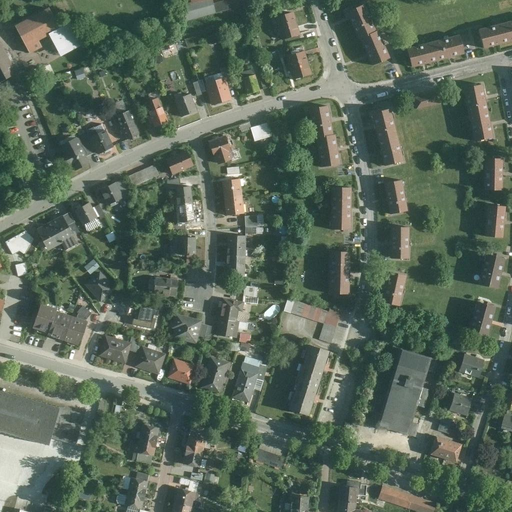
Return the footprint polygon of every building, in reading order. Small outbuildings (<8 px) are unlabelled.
[(190,0),(193,8),(222,0),(190,0)] [(358,38),(374,31),(363,5),(344,12),(356,39),(358,38)] [(47,10),(14,29),(30,58),(43,51),(39,44),(49,38),(60,58),(61,60),(83,48),(71,26),(60,32),(47,10)] [(294,12),(275,17),(282,40),(301,35),(294,12)] [(477,29),(482,49),(509,42),(505,22),(477,29)] [(374,31),(358,38),(370,66),(389,58),(377,30),(374,31)] [(460,34),(433,41),(438,61),(465,54),(460,34)] [(405,48),(410,67),(438,61),(433,41),(405,48)] [(10,63),(0,43),(0,82),(16,74),(10,63)] [(305,51),(286,56),(289,64),(285,64),(288,72),(291,70),(294,80),(312,75),(305,51)] [(220,69),(223,78),(225,77),(228,86),(235,84),(229,67),(220,69)] [(260,90),(254,69),(241,73),(247,94),(260,90)] [(223,78),(205,83),(212,106),(232,99),(228,86),(225,77),(223,78)] [(266,77),(260,79),(263,89),(269,88),(266,77)] [(199,81),(193,83),(197,96),(203,94),(199,81)] [(462,90),(467,116),(487,112),(482,86),(462,90)] [(437,92),(413,98),(416,110),(440,104),(437,92)] [(191,94),(174,100),(181,118),(198,112),(191,94)] [(158,98),(144,103),(150,117),(147,118),(150,124),(153,123),(154,128),(169,122),(158,98)] [(335,135),(329,106),(310,109),(315,139),(317,139),(335,135)] [(370,115),(376,140),(395,136),(389,110),(370,115)] [(128,111),(116,117),(126,141),(139,135),(128,111)] [(472,142),(492,138),(487,112),(467,116),(472,142)] [(268,123),(251,128),(255,142),(272,136),(268,123)] [(97,154),(113,146),(106,131),(97,135),(94,127),(85,131),(86,132),(96,151),(97,154)] [(86,132),(76,138),(86,157),(96,151),(86,132)] [(335,135),(317,139),(322,168),(341,165),(336,135),(335,135)] [(226,136),(209,142),(214,158),(215,157),(218,165),(233,160),(230,152),(231,152),(226,136)] [(382,166),(402,161),(395,136),(376,140),(382,166)] [(86,157),(76,138),(60,145),(74,171),(89,164),(86,157)] [(186,150),(165,159),(173,176),(194,167),(186,150)] [(501,191),(501,159),(483,159),(483,191),(501,191)] [(156,164),(128,177),(133,188),(161,176),(156,164)] [(168,190),(176,189),(176,188),(181,188),(180,178),(167,182),(168,190)] [(222,181),(224,199),(243,197),(241,179),(222,181)] [(387,213),(405,211),(400,179),(383,182),(387,213)] [(116,183),(100,191),(108,207),(124,198),(119,189),(116,183)] [(125,186),(119,189),(124,198),(124,199),(130,196),(125,186)] [(176,189),(177,205),(194,204),(192,186),(181,188),(176,188),(176,189)] [(332,233),(350,233),(351,187),(333,187),(332,233)] [(243,197),(224,199),(226,216),(244,214),(243,197)] [(92,209),(89,203),(74,211),(82,226),(97,218),(92,209)] [(194,204),(177,205),(179,223),(184,222),(195,221),(194,204)] [(99,205),(92,209),(97,218),(104,214),(99,205)] [(502,239),(504,207),(486,206),(484,238),(502,239)] [(69,212),(62,216),(68,227),(75,224),(69,212)] [(62,216),(35,230),(47,252),(61,245),(65,252),(78,245),(68,227),(62,216)] [(256,217),(245,217),(245,227),(257,226),(256,217)] [(185,231),(184,222),(179,223),(173,224),(173,231),(185,231)] [(390,260),(407,260),(407,227),(390,227),(390,260)] [(13,256),(35,244),(27,228),(5,240),(13,256)] [(246,257),(246,236),(228,236),(228,257),(246,257)] [(196,256),(196,238),(174,238),(174,247),(170,247),(170,256),(196,256)] [(330,296),(349,297),(351,252),(332,252),(330,296)] [(497,290),(504,258),(485,254),(478,286),(497,290)] [(246,257),(228,257),(227,277),(245,277),(246,257)] [(85,266),(91,274),(100,266),(94,259),(85,266)] [(28,273),(26,262),(15,264),(17,275),(28,273)] [(198,263),(186,263),(186,276),(198,277),(198,263)] [(100,271),(84,285),(100,303),(116,290),(100,271)] [(383,301),(399,304),(405,275),(389,271),(383,301)] [(177,281),(156,278),(154,293),(163,294),(163,296),(176,297),(177,281)] [(120,294),(109,300),(113,306),(123,300),(120,294)] [(223,300),(219,320),(237,323),(239,312),(243,313),(244,303),(223,300)] [(340,317),(288,301),(285,311),(323,323),(318,340),(331,344),(340,317)] [(486,339),(494,307),(477,303),(468,335),(486,339)] [(48,335),(56,312),(56,310),(40,305),(32,330),(48,335)] [(78,312),(87,317),(91,310),(82,305),(78,312)] [(72,318),(56,312),(48,335),(47,337),(63,342),(72,318)] [(202,321),(175,315),(171,329),(175,330),(172,339),(197,345),(199,337),(202,325),(202,321)] [(87,324),(72,318),(63,342),(79,348),(87,324)] [(237,323),(219,320),(216,336),(237,340),(240,323),(237,323)] [(208,326),(202,325),(199,337),(205,338),(208,326)] [(214,328),(208,326),(205,338),(205,341),(211,341),(214,328)] [(130,343),(104,336),(98,357),(125,365),(129,352),(132,344),(130,343)] [(132,337),(130,343),(132,344),(129,352),(135,354),(139,342),(139,340),(132,337)] [(146,344),(139,342),(135,354),(140,355),(142,347),(145,348),(146,344)] [(330,351),(309,345),(298,379),(320,386),(325,369),(330,351)] [(145,348),(142,347),(140,355),(135,368),(159,376),(166,355),(145,348)] [(410,438),(434,359),(403,350),(379,429),(410,438)] [(484,361),(464,355),(458,374),(478,379),(484,361)] [(230,363),(211,358),(200,389),(220,396),(230,363)] [(196,367),(174,359),(168,379),(190,386),(196,367)] [(260,369),(243,364),(232,398),(250,404),(257,380),(260,369)] [(261,365),(260,369),(257,380),(264,382),(268,367),(261,365)] [(315,400),(320,386),(298,379),(288,409),(310,416),(315,400)] [(51,438),(76,445),(85,415),(59,407),(59,408),(0,391),(0,431),(49,445),(51,438)] [(511,412),(511,392),(508,392),(502,409),(511,412)] [(472,400),(454,394),(448,412),(466,417),(472,400)] [(119,416),(122,405),(117,404),(114,414),(119,416)] [(511,418),(504,416),(500,428),(511,431),(511,418)] [(143,421),(140,436),(157,439),(160,424),(143,421)] [(189,433),(186,447),(203,451),(206,437),(189,433)] [(157,439),(140,436),(138,442),(136,441),(134,443),(133,447),(134,449),(132,458),(152,462),(157,439)] [(430,455),(454,464),(461,445),(436,437),(430,455)] [(203,451),(186,447),(183,461),(200,465),(203,451)] [(288,457),(259,448),(255,460),(283,469),(288,457)] [(148,479),(148,480),(149,474),(137,471),(135,476),(148,479)] [(131,475),(128,488),(145,493),(148,480),(148,479),(135,476),(131,475)] [(338,485),(337,500),(355,502),(356,494),(365,495),(367,484),(359,483),(359,481),(346,479),(346,485),(338,485)] [(433,511),(436,503),(382,485),(377,497),(420,511),(433,511)] [(177,487),(174,501),(193,505),(194,499),(199,499),(202,489),(191,488),(191,490),(177,487)] [(145,493),(128,488),(125,502),(141,506),(145,493)] [(19,511),(24,511),(52,511),(57,495),(45,492),(41,491),(37,504),(22,499),(19,511)] [(291,492),(290,508),(308,510),(309,493),(291,492)] [(355,502),(337,500),(335,511),(368,511),(369,510),(354,509),(355,502)] [(191,511),(193,505),(174,501),(171,511),(191,511)]
